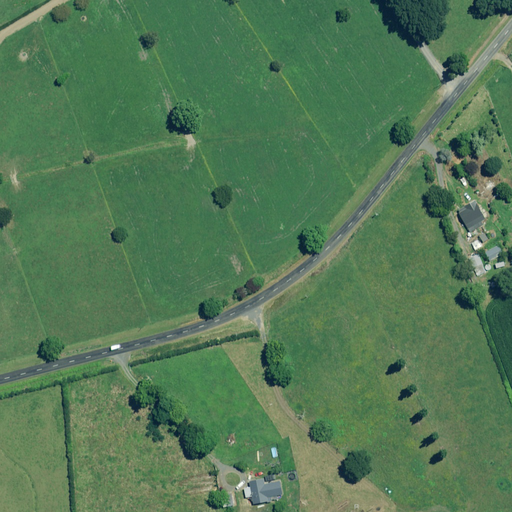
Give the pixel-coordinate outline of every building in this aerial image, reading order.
[(486,219),(475,201),(458,211),(471,232),(483,225),(482,221),(486,219)] [(489,239),(485,233),(480,236),(484,242),(489,239)] [(504,254),(499,245),(485,252),(490,261),(504,254)] [(487,273),(479,254),(470,258),(477,277),(487,273)] [(260,503),(261,511),(269,510),(267,502),(278,499),(277,496),(283,494),(281,481),(265,484),(264,481),(251,484),(251,487),(245,488),(247,498),(253,496),(254,504),(260,503)]
